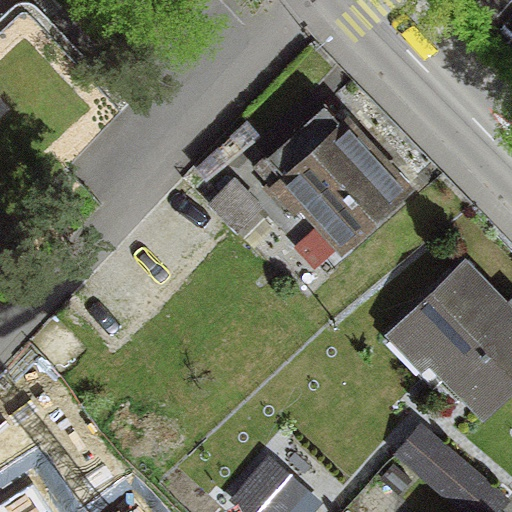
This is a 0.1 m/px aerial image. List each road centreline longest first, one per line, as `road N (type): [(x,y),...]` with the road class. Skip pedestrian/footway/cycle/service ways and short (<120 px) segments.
road 1 (track): [(306,0),(261,61),(0,345)]
road 2 (secondary): [(511,163),(355,0)]
